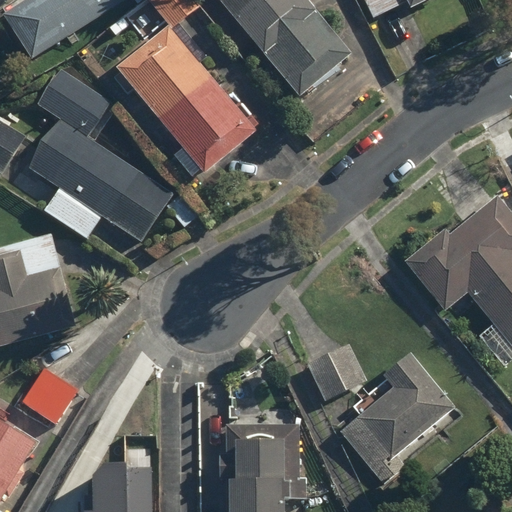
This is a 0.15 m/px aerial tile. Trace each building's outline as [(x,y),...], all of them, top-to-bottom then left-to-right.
[(134,3),(132,0),(35,0),(12,15),(43,62),(134,3)] [(155,0),(177,26),(127,68),(214,172),(267,128),(210,60),(218,53),(191,20),(208,6),(202,0),(155,0)] [(364,49),(320,0),(222,0),(309,98),(364,49)] [(0,24),(0,46),(10,41),(0,24)] [(202,217),(181,195),(98,135),(119,106),(65,67),(42,98),(63,113),(33,171),(64,187),(51,212),(100,237),(111,216),(158,240),(174,209),(189,228),(202,217)] [(32,138),(0,118),(0,168),(11,174),(32,138)] [(511,201),(500,189),(408,271),(450,317),(473,297),(511,340),(511,201)] [(58,234),(0,251),(0,349),(85,324),(58,234)] [(360,348),(337,356),(349,388),(372,380),(360,348)] [(460,409),(410,353),(349,406),(356,415),(342,427),(385,476),(460,409)] [(83,389),(48,368),(27,403),(62,424),(83,389)] [(3,511),(42,439),(0,416),(0,511),(3,511)] [(301,511),(307,426),(229,422),(228,478),(236,478),(235,511),(301,511)] [(94,511),(163,511),(164,469),(95,468),(94,511)]
